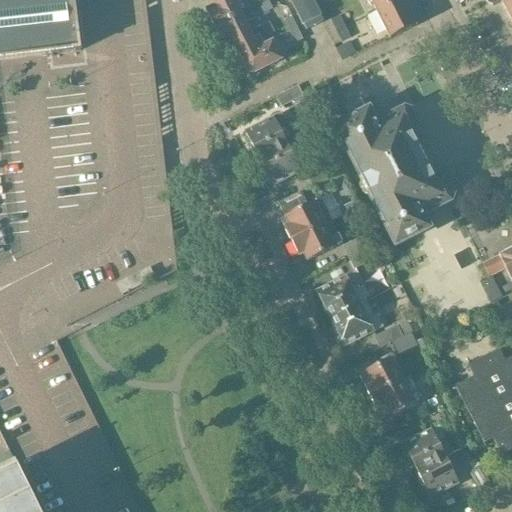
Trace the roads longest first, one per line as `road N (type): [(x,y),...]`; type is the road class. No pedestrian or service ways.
road 1 (residential): [(368,511),(193,164),(175,0)]
road 2 (unclassified): [(0,289),(122,218),(103,0)]
road 3 (unclassified): [(90,511),(0,329)]
road 4 (residential): [(511,159),(428,0)]
